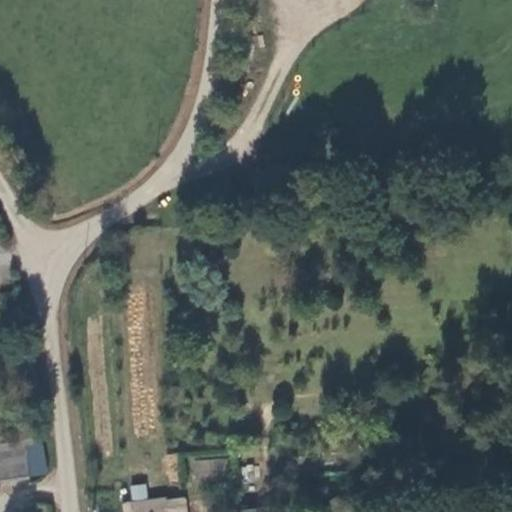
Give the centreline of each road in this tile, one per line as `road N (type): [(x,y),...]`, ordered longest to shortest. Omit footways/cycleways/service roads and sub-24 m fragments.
road 1 (unclassified): [(33,273),(164,179),(193,131),(209,74),(215,0)]
road 2 (unclassified): [(33,273),(70,511)]
